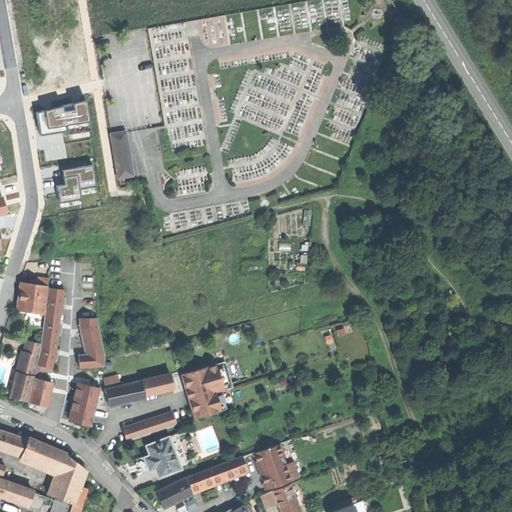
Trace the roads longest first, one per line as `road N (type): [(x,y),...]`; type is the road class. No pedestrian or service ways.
road 1 (track): [(431,511),(427,453),(376,317),(341,274),(326,236),(329,203),(374,205),(410,230),(511,371)]
road 2 (residential): [(0,309),(31,190),(15,102)]
road 3 (primary): [(421,0),(511,145)]
road 4 (residential): [(0,411),(71,441),(126,498)]
